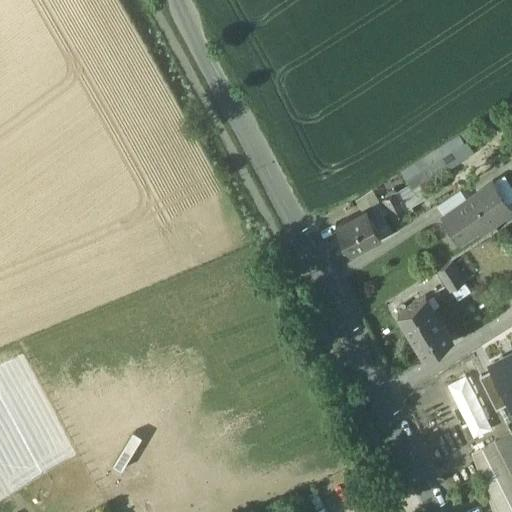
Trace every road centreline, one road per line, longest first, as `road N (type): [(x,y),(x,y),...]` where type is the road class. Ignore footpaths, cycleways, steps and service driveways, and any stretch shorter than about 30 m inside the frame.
road 1 (tertiary): [(383,397),(256,146),(206,68),(178,0)]
road 2 (residential): [(383,397),(511,315)]
road 3 (tertiary): [(442,511),(383,397)]
